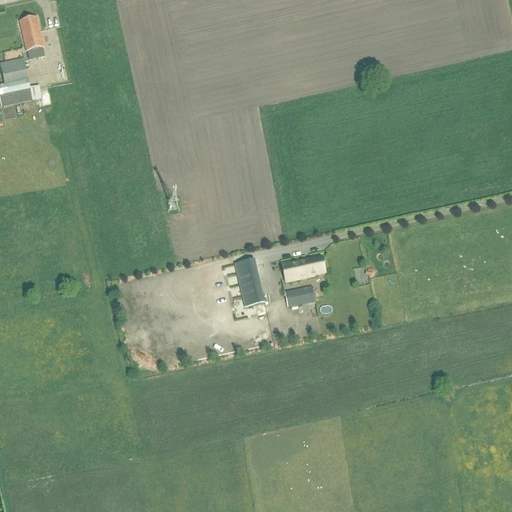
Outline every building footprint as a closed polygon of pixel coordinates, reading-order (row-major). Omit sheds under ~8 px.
[(37,19),(19,23),(26,54),(44,50),(37,19)] [(0,54),(0,62),(18,59),(16,50),(0,54)] [(32,102),(31,96),(40,94),(39,87),(29,89),(27,81),(28,80),(26,73),(29,72),(26,60),(0,65),(0,67),(4,86),(0,87),(0,104),(1,109),(32,102)] [(70,72),(59,74),(60,79),(52,81),(54,89),(73,84),(70,72)] [(283,266),(287,284),(312,279),(312,278),(324,275),(321,259),(308,262),(308,261),(283,266)] [(266,306),(256,262),(236,267),(247,310),(266,306)] [(287,309),(315,304),(312,289),(284,295),(287,309)]
